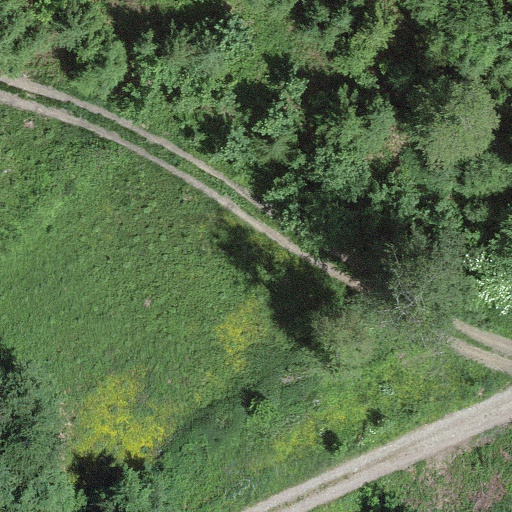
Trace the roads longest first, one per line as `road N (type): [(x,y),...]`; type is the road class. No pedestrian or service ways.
road 1 (track): [(511,359),(421,320),(144,132),(0,84)]
road 2 (track): [(266,511),(380,450),(511,399)]
